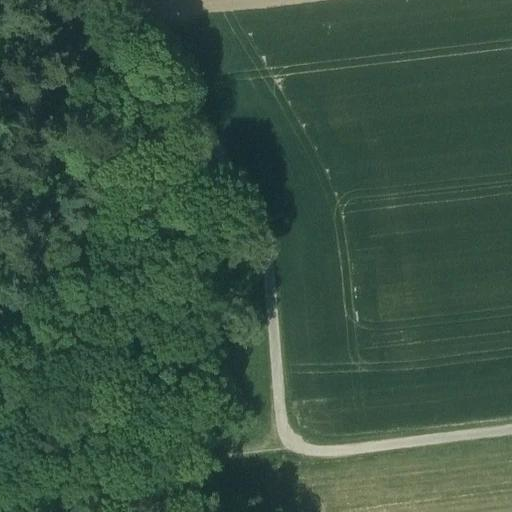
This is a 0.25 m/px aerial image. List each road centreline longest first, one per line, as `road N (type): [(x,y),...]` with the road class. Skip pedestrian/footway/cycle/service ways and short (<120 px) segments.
road 1 (unclassified): [(269,241),(281,437),(316,453),(511,429)]
road 2 (track): [(131,0),(269,241)]
